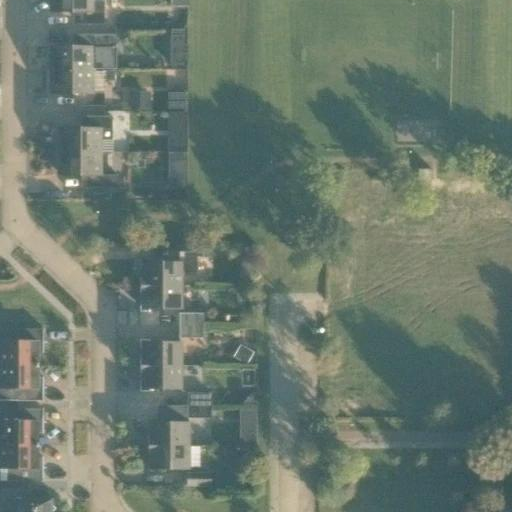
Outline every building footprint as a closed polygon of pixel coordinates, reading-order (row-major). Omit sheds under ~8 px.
[(104,0),(50,0),(50,3),(53,3),(53,13),(80,13),(80,26),(104,26),(104,0)] [(116,48),(116,36),(80,36),(80,48),(53,48),(53,58),(50,58),(51,71),(93,71),(93,48),(116,48)] [(169,66),(183,66),(183,56),(170,56),(169,66)] [(93,71),(51,71),(50,85),(53,85),(53,95),(80,95),(80,107),(104,107),(104,94),(93,94),(93,71)] [(168,92),(168,112),(188,112),(188,92),(168,92)] [(150,93),(130,93),(129,109),(150,109),(150,93)] [(101,153),(101,140),(112,140),(112,117),(88,117),(88,130),(61,130),(61,140),(59,140),(59,153),(101,153)] [(185,149),(185,137),(169,137),(169,148),(185,149)] [(101,176),(101,153),(59,153),(59,166),(61,166),(61,176),(88,176),(88,189),(118,189),(118,176),(101,176)] [(186,154),(168,154),(168,166),(186,166),(186,154)] [(354,186),(374,187),(374,167),(354,167),(354,186)] [(418,171),(418,180),(418,181),(432,181),(432,171),(418,171)] [(354,183),(333,184),(335,207),(363,205),(362,189),(354,190),(354,183)] [(348,230),(348,254),(361,254),(360,280),(383,281),(384,237),(360,237),(360,230),(348,230)] [(384,237),(383,281),(407,281),(408,254),(420,255),(420,230),(408,230),(408,238),(384,237)] [(438,230),(437,254),(450,254),(449,280),(472,281),(473,238),(449,237),(449,230),(438,230)] [(473,238),(472,281),(496,281),(497,254),(509,255),(510,230),(497,230),(497,238),(473,238)] [(203,260),(203,247),(179,247),(179,263),(143,263),(143,272),(140,272),(140,287),(180,287),(180,277),(191,277),(196,272),(196,260),(203,260)] [(180,310),(180,287),(140,287),(140,302),(143,302),(143,310),(180,310)] [(179,327),(203,327),(203,314),(179,314),(179,327)] [(203,340),(203,327),(179,327),(179,340),(203,340)] [(43,354),(43,330),(17,330),(17,343),(0,342),(0,366),(38,366),(38,354),(43,354)] [(180,367),(180,344),(143,343),(143,352),(140,352),(140,367),(180,367)] [(246,365),(253,353),(239,346),(233,358),(246,365)] [(349,388),(350,413),(362,412),(362,404),(386,404),(385,361),(361,361),(361,388),(349,388)] [(385,361),(386,404),(410,404),(410,411),(421,411),(421,387),(409,387),(408,361),(385,361)] [(475,362),(476,405),(499,404),(499,411),(511,411),(511,387),(498,387),(498,361),(475,362)] [(439,389),(439,413),(452,413),(452,405),(476,405),(475,362),(451,362),(451,389),(439,389)] [(38,378),(38,366),(0,366),(0,402),(43,402),(43,378),(38,378)] [(180,390),(180,367),(140,367),(140,382),(143,382),(143,390),(180,390)] [(254,393),(241,393),(241,405),(254,405),(254,393)] [(211,407),(211,394),(187,394),(187,407),(211,407)] [(211,420),(211,407),(187,407),(187,420),(211,420)] [(262,408),(245,408),(245,444),(262,443),(262,408)] [(43,434),(43,410),(0,409),(0,445),(38,446),(38,434),(43,434)] [(188,447),(188,424),(150,423),(150,432),(148,432),(148,447),(188,447)] [(0,445),(0,469),(6,469),(6,482),(43,482),(43,458),(38,458),(38,446),(0,445)] [(197,468),(197,447),(188,447),(148,447),(148,462),(150,462),(150,470),(188,470),(188,468),(197,468)] [(210,474),(187,474),(187,487),(211,487),(210,474)] [(50,511),(51,501),(25,501),(25,489),(0,489),(0,510),(15,510),(14,511),(50,511)]
